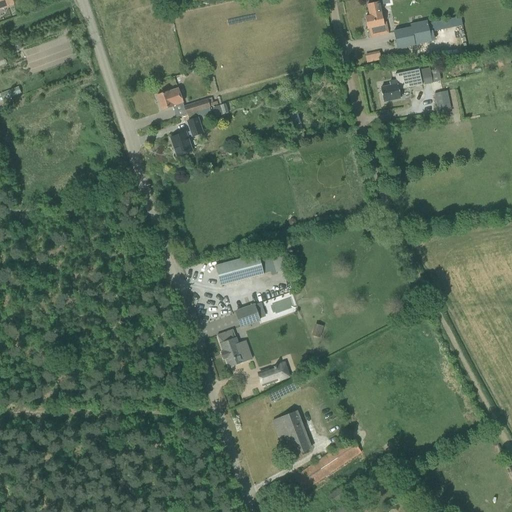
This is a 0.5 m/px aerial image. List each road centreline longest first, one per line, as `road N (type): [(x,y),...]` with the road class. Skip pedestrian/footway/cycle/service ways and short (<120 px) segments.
road 1 (unclassified): [(251,511),(81,0)]
road 2 (residential): [(511,455),(382,196),(334,0)]
